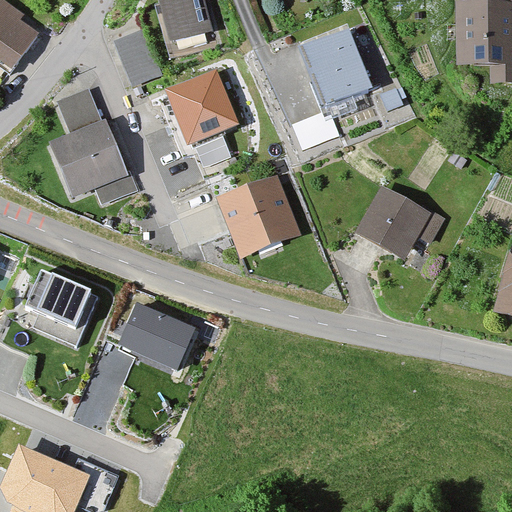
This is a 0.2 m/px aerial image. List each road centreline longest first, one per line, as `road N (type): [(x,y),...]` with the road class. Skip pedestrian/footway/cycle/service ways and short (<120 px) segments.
road 1 (unclassified): [(511,363),(243,303),(0,212)]
road 2 (residential): [(81,36),(103,56),(168,213)]
road 3 (residential): [(0,400),(145,461)]
